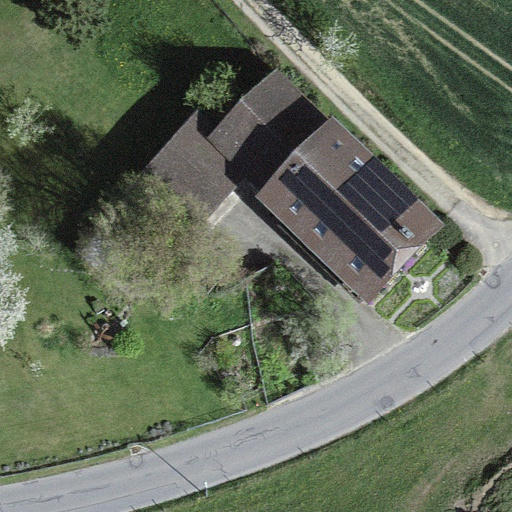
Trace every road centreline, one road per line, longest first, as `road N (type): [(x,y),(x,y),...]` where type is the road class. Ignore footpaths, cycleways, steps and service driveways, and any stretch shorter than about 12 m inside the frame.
road 1 (tertiary): [(3,511),(152,477),(309,419),(416,361),(511,283)]
road 2 (track): [(511,257),(252,0)]
